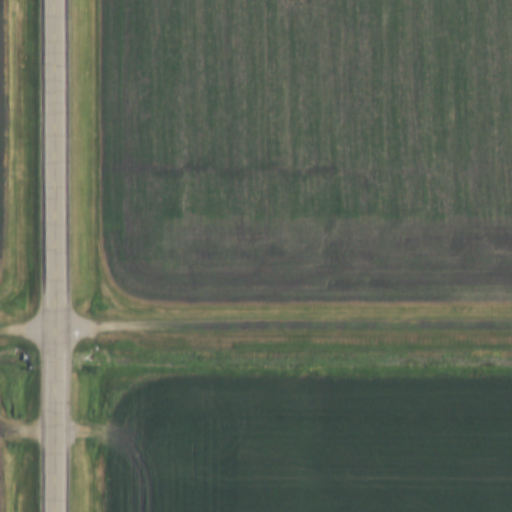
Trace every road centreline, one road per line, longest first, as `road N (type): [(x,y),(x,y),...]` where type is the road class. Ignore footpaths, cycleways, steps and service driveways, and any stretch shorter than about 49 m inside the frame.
road 1 (track): [(511,324),(0,333)]
road 2 (tertiary): [(59,511),(58,0)]
